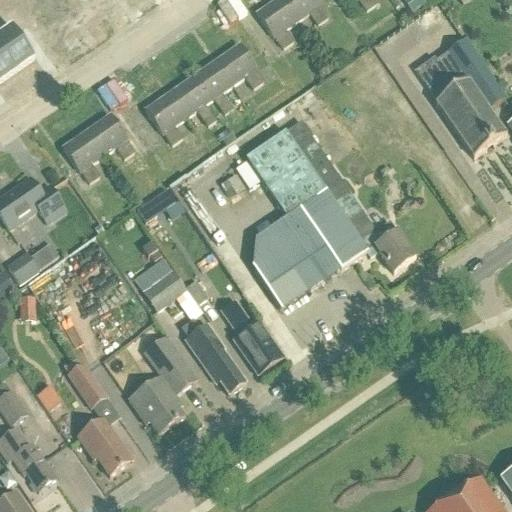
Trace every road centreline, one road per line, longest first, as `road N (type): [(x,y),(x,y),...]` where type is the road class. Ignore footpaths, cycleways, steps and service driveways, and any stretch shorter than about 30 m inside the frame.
road 1 (tertiary): [(135,511),(511,248)]
road 2 (residential): [(0,141),(203,0)]
